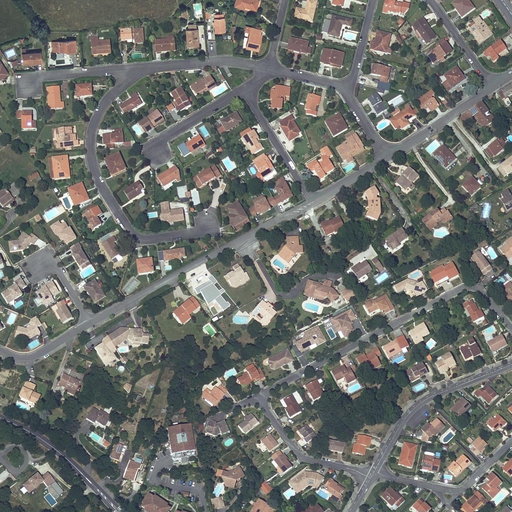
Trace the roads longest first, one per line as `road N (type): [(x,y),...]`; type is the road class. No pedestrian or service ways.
road 1 (residential): [(257,396),(463,285),(479,287),(511,329)]
road 2 (residential): [(208,222),(209,230),(138,238),(94,170),(96,118),(140,67)]
road 3 (residential): [(90,322),(312,202)]
road 4 (residential): [(376,471),(413,410),(511,366)]
road 5 (residential): [(376,471),(456,491),(511,439)]
road 6 (tertiary): [(0,416),(47,441),(119,511)]
road 7 (residential): [(372,478),(302,455),(257,396)]
road 8 (residential): [(245,91),(312,202)]
road 9 (unknown): [(247,237),(284,294),(300,292),(315,276),(338,275)]
road 10 (residential): [(140,67),(233,60),(268,66)]
road 11 (residential): [(385,157),(492,86)]
road 12 (residential): [(29,87),(27,77),(140,67)]
